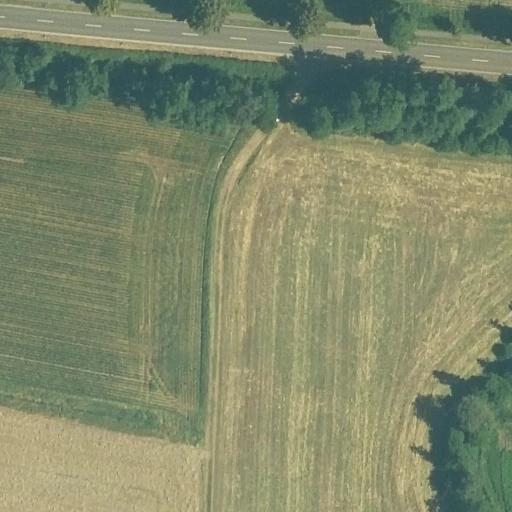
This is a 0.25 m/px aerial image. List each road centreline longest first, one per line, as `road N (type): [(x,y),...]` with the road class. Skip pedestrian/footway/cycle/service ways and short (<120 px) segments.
road 1 (secondary): [(0,19),(511,64)]
road 2 (track): [(329,48),(236,170),(223,201),(208,511)]
